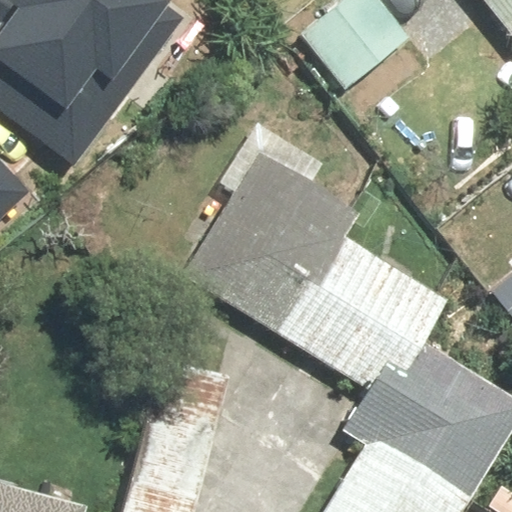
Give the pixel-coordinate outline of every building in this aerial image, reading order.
[(0,0),(7,4),(0,14),(0,107),(72,156),(172,10),(157,0),(0,0)] [(407,43),(372,0),(339,0),(290,40),(337,99),(407,43)] [(511,0),(461,0),(511,60),(511,0)] [(400,103),(373,127),(410,167),(437,143),(400,103)] [(217,209),(205,201),(187,230),(199,237),(174,278),(362,394),(339,432),(357,443),(314,511),(455,511),(511,421),(511,410),(414,350),(442,305),(337,240),(353,213),(303,183),(314,165),(248,125),(211,185),(226,194),(217,209)] [(0,204),(18,189),(0,169),(0,204)] [(191,511),(224,384),(153,366),(116,511),(191,511)] [(0,511),(77,511),(79,508),(0,487),(0,511)]
